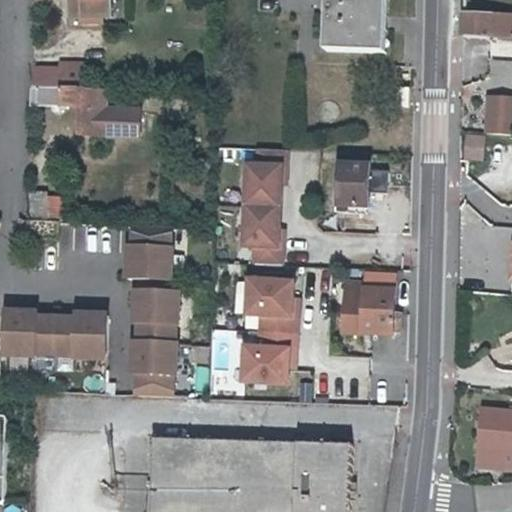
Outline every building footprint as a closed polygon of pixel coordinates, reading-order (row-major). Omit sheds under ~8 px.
[(113,0),(74,0),(74,22),(113,22),(113,0)] [(331,0),(330,49),(390,52),(391,24),(391,0),(331,0)] [(511,36),(511,16),(467,13),(466,37),(491,39),(492,34),(511,36)] [(35,90),(85,91),(85,86),(101,86),(102,70),(85,69),(85,66),(60,65),(60,71),(35,70),(35,90)] [(85,91),(35,90),(35,107),(84,107),(84,137),(143,137),(143,111),(108,111),(108,94),(86,94),(86,91),(85,91)] [(511,103),(495,101),(491,135),(511,137),(511,103)] [(396,154),(418,155),(420,134),(397,133),(396,154)] [(484,161),(484,135),(463,135),(463,161),(484,161)] [(292,150),(264,148),(263,165),(254,165),(250,246),(259,247),(258,263),(286,265),(287,246),(283,247),(287,168),(291,168),(292,150)] [(372,166),(344,165),(342,206),(369,207),(372,166)] [(50,192),(33,191),(32,219),(61,220),(62,197),(49,197),(50,192)] [(86,224),(32,223),(31,239),(60,240),(60,251),(85,253),(86,241),(86,224)] [(86,224),(86,241),(101,241),(103,225),(86,224)] [(133,248),(131,279),(175,282),(177,250),(174,250),(175,230),(138,228),(137,248),(133,248)] [(369,275),(369,283),(351,283),(348,333),(397,335),(399,276),(369,275)] [(299,282),(253,280),(251,315),(265,316),(263,349),(249,348),(247,384),(293,386),(295,351),(300,352),(303,317),(297,317),(299,282)] [(184,294),(139,293),(138,324),(143,324),(142,344),(137,343),(136,375),(141,375),(140,396),(177,398),(178,376),(181,376),(182,345),(179,345),(180,325),(182,325),(184,294)] [(42,313),(10,313),(9,356),(40,357),(40,355),(78,356),(79,359),(110,360),(112,316),(80,315),(81,319),(42,318),(42,313)] [(511,411),(485,408),(481,446),(481,452),(479,469),(511,472),(511,411)] [(0,503),(8,504),(10,417),(0,416),(0,503)] [(353,511),(356,445),(156,439),(153,511),(353,511)]
